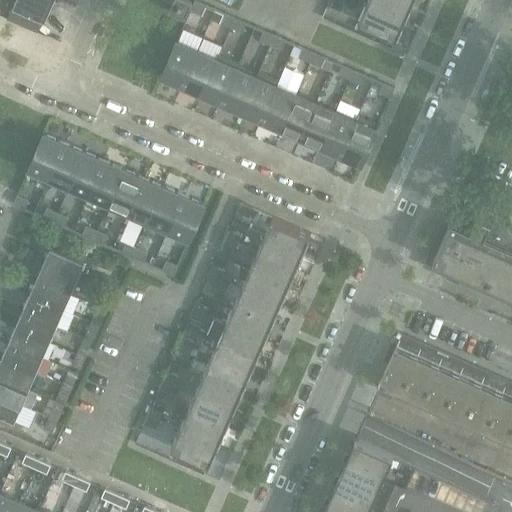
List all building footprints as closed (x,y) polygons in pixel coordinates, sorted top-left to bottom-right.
[(54,0),(16,0),(14,6),(45,20),(54,0)] [(193,2),(187,0),(173,0),(169,12),(183,18),(185,19),(188,12),(193,2)] [(413,1),(410,0),(368,0),(367,2),(405,18),(413,1)] [(205,7),(193,2),(188,12),(200,17),(205,7)] [(397,37),(405,18),(367,2),(359,21),(397,37)] [(222,15),(218,24),(229,29),(233,20),(222,15)] [(233,20),(229,29),(240,34),(244,25),(233,20)] [(262,33),(258,41),(269,46),(273,37),(262,33)] [(273,37),(269,46),(280,51),(284,42),(273,37)] [(174,43),(159,78),(180,87),(195,53),(174,43)] [(301,50),(297,59),(308,64),(312,55),(301,50)] [(195,53),(180,87),(200,96),(215,61),(195,53)] [(312,55),(308,64),(319,68),(323,60),(312,55)] [(215,61),(200,96),(219,104),(235,70),(215,61)] [(341,67),(337,76),(348,81),(352,72),(341,67)] [(235,70),(219,104),(239,113),(254,79),(235,70)] [(352,72),(348,81),(359,86),(363,77),(352,72)] [(254,79),(239,113),(259,122),(274,87),(254,79)] [(380,84),(376,93),(388,99),(393,89),(380,84)] [(274,87),(259,122),(279,130),(294,96),(274,87)] [(294,96),(279,130),(299,139),(314,105),(294,96)] [(314,105),(299,139),(318,148),(333,113),(314,105)] [(333,113),(318,148),(338,157),(353,122),(333,113)] [(353,122),(338,157),(359,166),(374,131),(353,122)] [(44,133),(29,168),(50,177),(65,143),(44,133)] [(65,143),(50,177),(70,186),(85,151),(65,143)] [(85,151),(70,186),(90,194),(105,160),(85,151)] [(105,160),(90,194),(109,203),(124,169),(105,160)] [(124,169),(109,203),(129,212),(144,177),(124,169)] [(144,177),(129,212),(149,220),(164,186),(144,177)] [(164,186),(149,220),(169,229),(184,195),(164,186)] [(18,195),(13,204),(25,210),(30,200),(18,195)] [(184,195),(169,229),(189,238),(204,204),(184,195)] [(249,216),(253,207),(242,202),(238,211),(249,216)] [(511,227),(500,222),(493,238),(485,234),(492,218),(461,205),(436,260),(511,293),(511,227)] [(47,207),(43,216),(54,221),(58,212),(47,207)] [(58,212),(54,221),(65,226),(69,217),(58,212)] [(311,232),(273,216),(265,234),(303,251),(311,232)] [(87,225),(83,234),(94,238),(98,230),(87,225)] [(98,230),(94,238),(105,243),(109,235),(98,230)] [(241,235),(229,230),(226,238),(238,244),(241,235)] [(295,269),(303,251),(265,234),(257,252),(295,269)] [(234,252),(238,244),(226,238),(222,247),(234,252)] [(126,242),(122,251),(133,256),(137,247),(126,242)] [(51,247),(44,262),(78,277),(85,262),(51,247)] [(137,247),(133,256),(144,261),(148,252),(137,247)] [(287,286),(295,269),(257,252),(250,270),(287,286)] [(166,260),(161,269),(173,275),(178,265),(166,260)] [(44,262),(37,278),(71,293),(78,277),(44,262)] [(226,270),(214,265),(210,274),(222,279),(226,270)] [(287,286),(250,270),(242,287),(280,303),(287,286)] [(218,287),(222,279),(210,274),(206,282),(218,287)] [(37,278),(30,294),(64,309),(71,293),(37,278)] [(110,279),(106,290),(114,293),(118,283),(110,279)] [(272,321),(280,303),(242,287),(234,305),(272,321)] [(114,293),(106,290),(101,301),(109,305),(114,293)] [(30,294),(23,310),(57,325),(64,309),(30,294)] [(210,306),(198,300),(195,309),(206,314),(210,306)] [(264,339),(272,321),(234,305),(226,323),(264,339)] [(203,323),(206,314),(195,309),(191,317),(203,323)] [(23,310),(16,326),(50,341),(57,325),(23,310)] [(97,310),(92,321),(100,325),(105,314),(97,310)] [(100,325),(92,321),(87,332),(95,336),(100,325)] [(256,356),(264,339),(226,323),(219,340),(256,356)] [(50,341),(16,326),(9,342),(43,357),(50,341)] [(195,341),(183,336),(179,344),(191,349),(195,341)] [(256,356),(219,340),(211,358),(249,374),(256,356)] [(43,357),(9,342),(2,358),(36,373),(43,357)] [(82,343),(78,354),(86,357),(91,347),(82,343)] [(511,394),(482,381),(397,343),(378,387),(511,446),(511,394)] [(187,358),(191,349),(179,344),(175,352),(187,358)] [(86,357),(78,354),(73,365),(81,368),(86,357)] [(36,373),(2,358),(0,362),(0,376),(29,389),(36,373)] [(249,374),(211,358),(203,376),(240,393),(249,374)] [(179,376),(167,371),(164,379),(176,384),(179,376)] [(69,375),(64,385),(72,389),(77,378),(69,375)] [(29,389),(0,376),(0,395),(22,405),(29,389)] [(240,393),(203,376),(195,393),(233,409),(240,393)] [(172,393),(176,384),(164,379),(160,388),(172,393)] [(72,389),(64,385),(59,396),(67,400),(72,389)] [(233,409),(195,393),(188,411),(225,427),(233,409)] [(22,405),(0,395),(0,413),(15,420),(22,405)] [(164,411),(152,406),(148,414),(160,420),(164,411)] [(55,407),(50,417),(58,421),(63,410),(55,407)] [(225,427),(188,411),(180,428),(218,445),(225,427)] [(156,428),(160,420),(148,414),(145,423),(156,428)] [(511,511),(511,478),(473,461),(366,414),(356,436),(350,451),(347,457),(340,473),(337,479),(333,489),(330,495),(328,501),(322,511),(511,511)] [(58,421),(50,417),(45,428),(53,432),(58,421)] [(209,463),(218,445),(180,428),(172,447),(209,463)] [(0,443),(0,454),(6,457),(10,448),(0,443)] [(27,456),(23,464),(34,469),(38,460),(27,456)] [(38,460),(34,469),(45,474),(49,465),(38,460)] [(58,468),(53,481),(60,485),(62,480),(66,471),(58,468)] [(67,473),(63,482),(74,487),(78,478),(67,473)] [(78,478),(74,487),(85,491),(89,483),(78,478)] [(106,490),(103,499),(114,504),(117,495),(106,490)] [(1,492),(0,493),(0,511),(15,511),(20,501),(1,492)] [(117,495),(114,504),(125,509),(128,500),(117,495)] [(20,501),(15,511),(39,511),(40,510),(20,501)]
